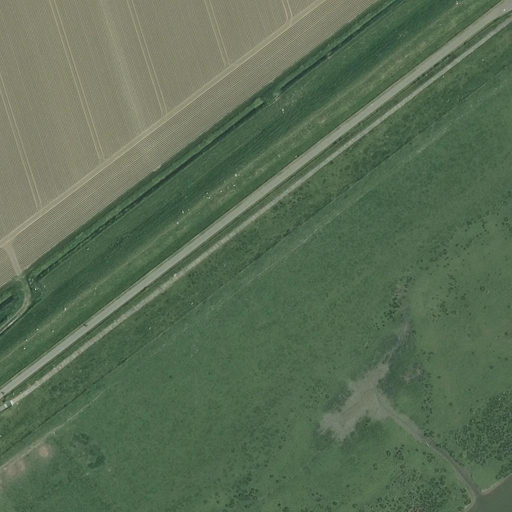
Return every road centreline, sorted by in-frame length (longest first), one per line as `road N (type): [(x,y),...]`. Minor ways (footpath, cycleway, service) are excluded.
road 1 (unknown): [(0,473),(511,78)]
road 2 (unclassified): [(0,393),(511,3)]
